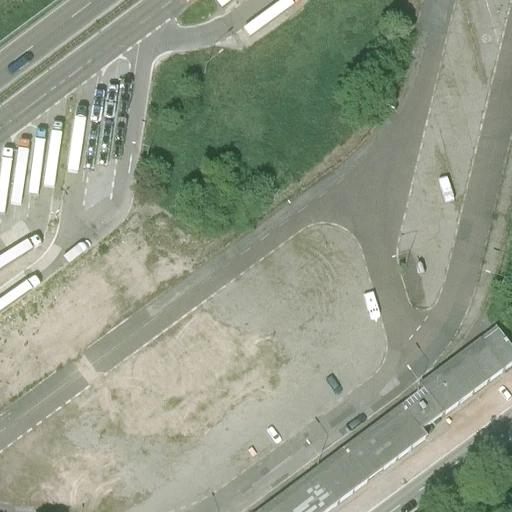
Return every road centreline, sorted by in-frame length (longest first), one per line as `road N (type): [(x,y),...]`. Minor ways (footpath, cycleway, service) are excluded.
road 1 (tertiary): [(397,511),(511,426)]
road 2 (motorway): [(0,72),(98,0)]
